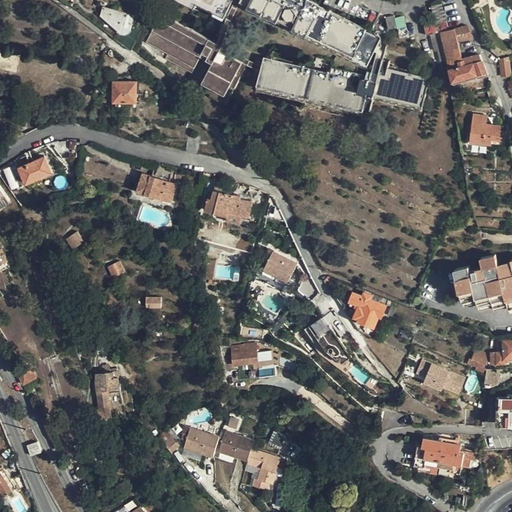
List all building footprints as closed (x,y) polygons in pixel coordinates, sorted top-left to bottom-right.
[(151,0),(153,3),(155,12),(158,21),(206,45),(209,39),(164,16),(162,14),(160,9),(159,5),(157,0),(151,0)] [(177,0),(195,8),(197,4),(225,17),(233,0),(241,0),(241,1),(369,62),(375,51),(377,52),(370,81),(362,78),(359,86),(353,85),(354,78),(265,56),(263,65),(261,72),(258,83),(363,109),(364,108),(371,110),(374,98),(375,93),(423,105),(430,78),(389,67),(390,60),(384,59),(384,56),(386,48),(389,40),(393,31),(375,22),(370,32),(366,30),(368,28),(310,0),(177,0)] [(232,21),(239,5),(241,1),(241,0),(233,0),(225,17),(216,43),(223,46),(232,21)] [(367,67),(369,62),(241,1),(239,5),(367,67)] [(432,6),(435,23),(447,20),(442,3),(432,6)] [(135,11),(120,7),(119,13),(133,17),(135,11)] [(130,31),(130,28),(133,17),(119,13),(103,9),(101,17),(110,19),(109,23),(120,26),(119,31),(122,34),(123,34),(125,34),(127,33),(130,31)] [(431,34),(442,32),(450,29),(447,20),(435,23),(425,26),(427,35),(431,34)] [(216,43),(209,39),(206,45),(158,21),(147,43),(169,54),(166,60),(192,74),(199,60),(201,57),(212,63),(211,66),(200,87),(211,93),(210,96),(226,104),(247,64),(249,60),(223,46),(216,43)] [(109,23),(119,31),(120,26),(109,23)] [(473,36),(468,24),(450,29),(442,32),(448,59),(454,82),(479,75),(479,77),(489,74),(481,53),(463,58),(459,41),(473,36)] [(117,41),(131,51),(140,35),(130,28),(130,31),(127,33),(125,34),(123,34),(117,41)] [(431,34),(435,51),(437,50),(440,61),(448,59),(442,32),(431,34)] [(0,70),(85,92),(89,74),(0,51),(0,70)] [(85,54),(73,51),(70,64),(82,67),(85,54)] [(495,60),(501,75),(511,73),(511,65),(511,56),(495,60)] [(199,60),(211,66),(212,63),(201,57),(199,60)] [(247,64),(261,72),(263,65),(249,60),(247,64)] [(136,102),(136,101),(136,94),(136,82),(113,82),(113,102),(116,101),(123,102),(136,102)] [(362,114),(363,109),(258,83),(257,88),(362,114)] [(422,110),(423,105),(375,93),(374,98),(386,100),(422,110)] [(189,137),(186,152),(198,155),(199,138),(189,137)] [(30,164),(33,162),(29,152),(25,154),(30,164)] [(44,158),(33,162),(30,164),(18,168),(25,184),(50,173),(44,158)] [(177,185),(143,174),(138,191),(172,202),(177,185)] [(216,187),(214,195),(212,200),(209,199),(206,210),(216,212),(216,215),(228,217),(229,212),(249,217),(252,203),(240,200),(240,197),(221,193),(222,188),(216,187)] [(0,207),(9,202),(0,190),(0,207)] [(282,223),(285,210),(270,204),(267,217),(282,223)] [(66,239),(70,244),(73,242),(77,247),(84,243),(76,232),(66,239)] [(265,271),(276,276),(287,283),(297,265),(274,253),(271,259),(265,271)] [(509,308),(511,307),(511,258),(511,259),(511,260),(511,261),(499,265),(496,254),(482,257),(484,267),(471,271),(469,265),(455,269),(463,301),(477,297),(478,302),(479,305),(493,302),(492,300),(500,299),(502,308),(509,306),(509,308)] [(108,267),(110,272),(114,270),(117,276),(125,272),(120,262),(108,267)] [(275,279),(276,276),(265,271),(264,273),(275,279)] [(93,291),(87,292),(91,304),(96,302),(93,291)] [(350,302),(356,303),(359,305),(358,308),(355,317),(358,318),(358,320),(375,327),(379,317),(382,318),(387,305),(371,299),(373,295),(364,292),(363,295),(353,292),(350,302)] [(464,306),(478,302),(477,297),(463,301),(464,306)] [(147,298),(146,304),(150,304),(150,309),(160,309),(160,298),(147,298)] [(495,310),(502,308),(500,299),(492,300),(493,302),(494,307),(495,310)] [(480,310),(494,307),(493,302),(479,305),(480,310)] [(196,323),(206,328),(207,324),(208,321),(207,320),(205,318),(200,315),(196,323)] [(350,353),(323,317),(306,330),(315,343),(318,340),(322,346),(330,341),(343,358),(350,353)] [(507,362),(506,359),(511,358),(511,338),(503,339),(503,342),(501,342),(501,345),(498,346),(498,352),(491,353),(492,363),(507,362)] [(353,356),(350,353),(343,358),(330,341),(322,346),(326,351),(343,363),(353,356)] [(255,347),(255,344),(243,345),(244,349),(240,349),(240,348),(232,348),(234,365),(257,363),(257,353),(258,353),(259,351),(259,349),(257,347),(255,347)] [(488,355),(488,354),(476,349),(472,358),(470,357),(467,363),(477,367),(479,362),(487,364),(488,355)] [(422,360),(417,373),(426,377),(444,384),(452,387),(451,389),(460,393),(466,378),(422,360)] [(484,373),(487,364),(479,362),(477,367),(476,369),(484,373)] [(32,366),(28,368),(33,380),(37,377),(32,366)] [(19,373),(25,384),(33,380),(28,368),(19,373)] [(485,379),(485,382),(498,384),(500,370),(487,368),(485,379)] [(254,369),(236,371),(237,381),(255,380),(254,369)] [(112,417),(109,393),(109,390),(121,388),(121,387),(118,372),(117,372),(97,375),(97,385),(101,409),(96,410),(97,419),(112,417)] [(444,384),(426,377),(425,381),(442,388),(443,386),(444,384)] [(480,387),(467,381),(464,389),(477,394),(480,387)] [(511,397),(501,397),(500,422),(511,422),(511,397)] [(238,421),(232,419),(229,427),(236,429),(238,421)] [(214,457),(218,445),(220,437),(213,435),(216,428),(210,426),(207,433),(191,428),(189,435),(187,441),(185,448),(194,451),(203,454),(214,457)] [(274,431),(274,432),(271,439),(268,445),(280,450),(285,436),(285,435),(274,431)] [(252,450),(255,441),(225,432),(221,446),(219,452),(248,462),(252,450)] [(437,474),(439,466),(451,468),(450,472),(461,474),(462,466),(469,467),(471,460),(476,460),(477,454),(460,451),(461,444),(425,438),(423,447),(418,446),(415,466),(431,469),(430,472),(437,474)] [(27,444),(31,455),(42,451),(38,440),(27,444)] [(248,462),(247,465),(262,469),(258,480),(254,479),(252,486),(268,491),(269,483),(273,484),(281,459),(252,450),(248,462)] [(201,460),(203,454),(194,451),(192,457),(201,460)] [(171,464),(166,460),(158,470),(164,474),(171,464)] [(247,465),(246,469),(256,472),(254,479),(258,480),(262,469),(247,465)] [(0,495),(0,496),(15,487),(3,469),(0,471),(0,495)] [(240,488),(248,496),(251,488),(241,485),(240,488)]
